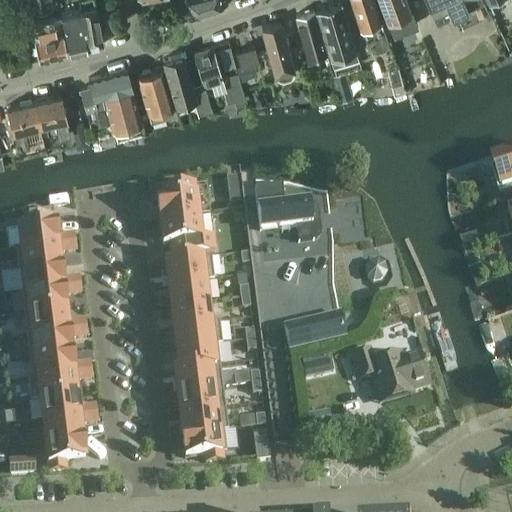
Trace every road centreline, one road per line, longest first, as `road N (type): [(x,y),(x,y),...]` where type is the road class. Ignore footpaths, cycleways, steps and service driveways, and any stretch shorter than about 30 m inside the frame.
road 1 (residential): [(142,475),(117,461),(83,211),(130,204),(163,454)]
road 2 (residential): [(152,511),(451,497)]
road 3 (tertiary): [(266,0),(171,37),(0,83)]
